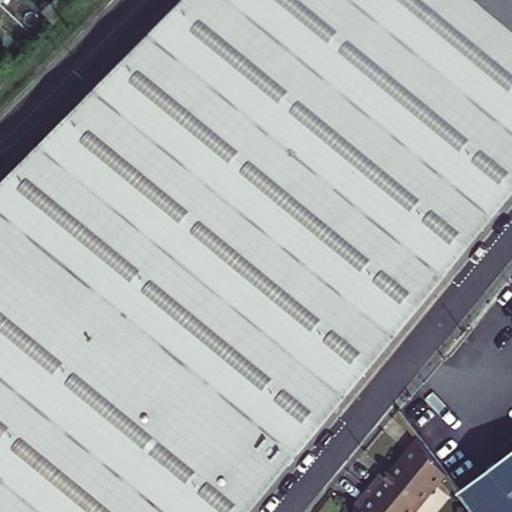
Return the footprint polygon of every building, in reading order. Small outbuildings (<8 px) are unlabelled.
[(0,511),(250,511),(367,371),(496,214),(511,194),(511,23),(483,0),(182,0),(0,183),(0,511)] [(511,0),(483,0),(511,23),(511,0)] [(0,85),(8,77),(0,69),(0,85)] [(396,511),(416,511),(448,474),(420,436),(395,466),(388,474),(383,469),(367,488),(396,511)] [(476,511),(511,511),(511,451),(460,490),(476,511)] [(396,511),(367,488),(360,497),(353,507),(357,510),(356,511),(396,511)]
